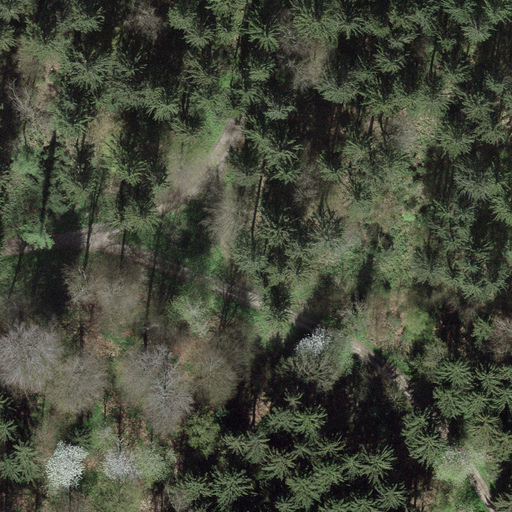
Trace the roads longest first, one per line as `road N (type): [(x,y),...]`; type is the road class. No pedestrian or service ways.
road 1 (track): [(493,511),(416,396),(377,361),(263,303),(76,241)]
road 2 (track): [(212,165),(129,224),(76,241),(0,248)]
road 3 (track): [(212,165),(254,88),(271,0)]
road 4 (track): [(263,303),(225,244),(212,165)]
